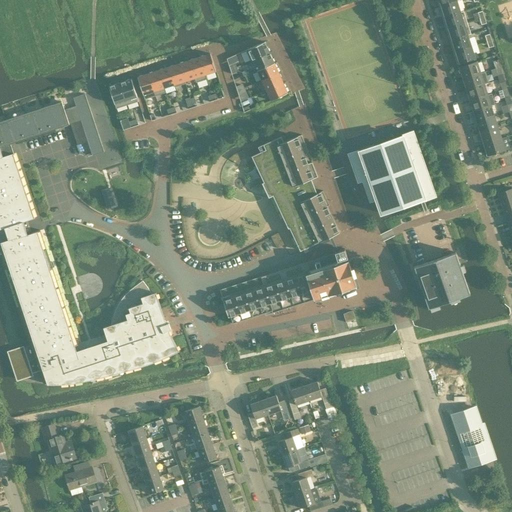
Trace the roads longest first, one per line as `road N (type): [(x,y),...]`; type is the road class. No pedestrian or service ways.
road 1 (residential): [(391,290),(364,232),(187,289)]
road 2 (residential): [(131,234),(63,193),(70,169),(111,153),(92,80)]
road 3 (residential): [(473,181),(414,0)]
road 4 (residential): [(391,290),(208,335)]
road 5 (unclassified): [(478,511),(463,497),(412,343)]
road 6 (residential): [(267,511),(223,385)]
road 7 (residential): [(93,406),(223,385)]
road 8 (residential): [(163,123),(232,101),(217,55)]
